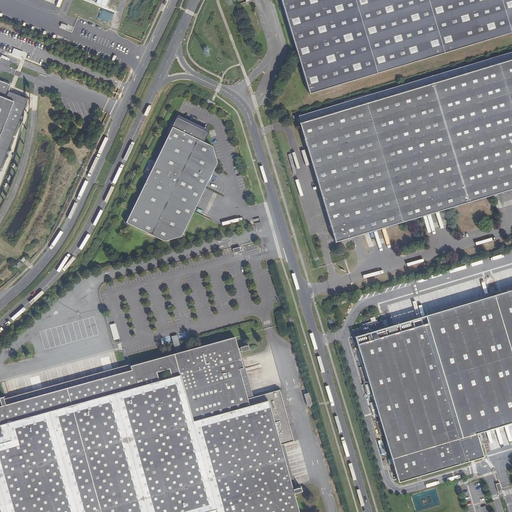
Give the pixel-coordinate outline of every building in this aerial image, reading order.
[(87,0),(110,9),(114,0),(87,0)] [(511,0),(280,0),(310,94),(511,33),(511,0)] [(11,54),(20,57),(23,52),(14,48),(11,54)] [(511,54),(297,119),(299,126),(511,61),(511,54)] [(511,61),(299,126),(335,245),(511,191),(511,61)] [(0,168),(28,99),(9,91),(11,85),(0,81),(0,168)] [(177,117),(125,223),(164,241),(181,237),(217,163),(212,147),(203,142),(208,133),(177,117)] [(511,293),(355,341),(398,486),(474,464),(476,463),(478,463),(480,461),(481,459),(482,457),(482,455),(477,437),(511,426),(511,293)] [(115,324),(110,325),(114,340),(119,339),(115,324)] [(175,354),(176,356),(183,354),(183,352),(178,336),(171,338),(175,354)] [(241,359),(235,337),(183,352),(183,354),(176,356),(175,354),(130,366),(131,370),(4,405),(3,404),(1,404),(1,406),(0,406),(0,511),(298,511),(294,493),(293,489),(281,445),(294,441),(280,390),(252,398),(248,399),(237,360),(241,359)] [(241,359),(237,360),(248,399),(252,398),(241,359)] [(310,393),(304,394),(308,406),(313,405),(310,393)]
